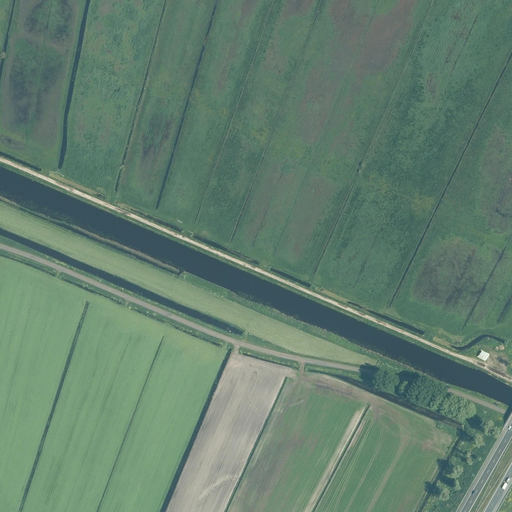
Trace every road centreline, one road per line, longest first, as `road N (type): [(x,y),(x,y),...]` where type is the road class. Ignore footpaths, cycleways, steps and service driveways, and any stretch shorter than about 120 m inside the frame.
road 1 (track): [(0,159),(511,380)]
road 2 (unclassified): [(511,416),(409,379),(248,348),(0,247)]
